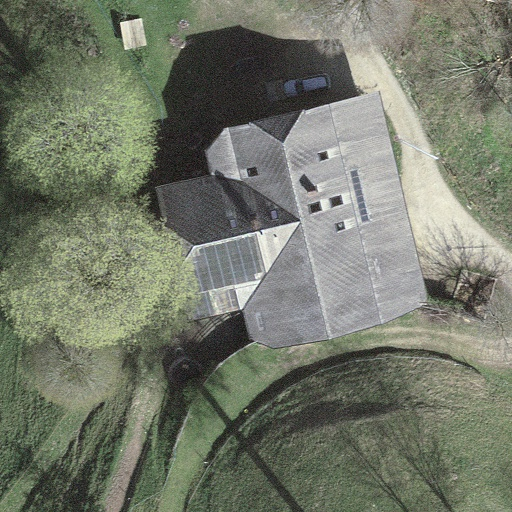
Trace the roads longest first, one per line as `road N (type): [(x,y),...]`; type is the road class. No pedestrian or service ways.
road 1 (track): [(171,511),(218,413),(254,377),(302,353),(360,342),(511,338)]
road 2 (track): [(350,0),(406,141),(511,282)]
